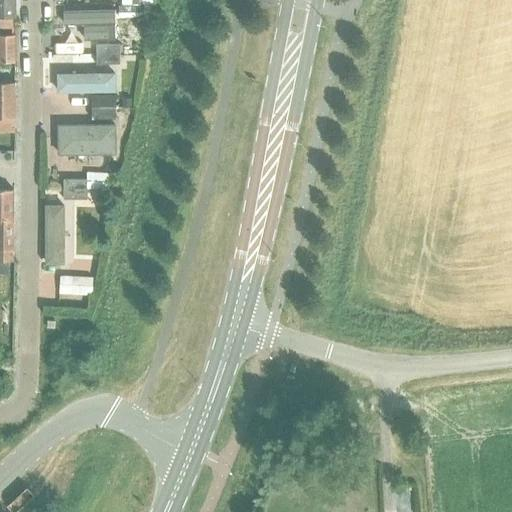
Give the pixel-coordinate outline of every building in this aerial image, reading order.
[(0,0),(0,16),(13,17),(16,16),(15,0),(0,0)] [(123,5),(119,5),(119,18),(144,18),(144,5),(123,5)] [(66,18),(66,31),(118,31),(118,17),(66,18)] [(0,35),(0,61),(16,62),(15,35),(0,35)] [(121,63),(121,44),(98,44),(98,64),(121,63)] [(116,72),(58,72),(57,92),(116,92),(116,72)] [(0,116),(15,118),(16,118),(16,82),(0,81),(0,116)] [(117,94),(92,95),(92,119),(117,119),(117,94)] [(0,116),(0,131),(15,132),(15,118),(0,116)] [(118,125),(58,125),(59,153),(118,153),(118,125)] [(88,173),(88,180),(65,179),(65,199),(88,199),(88,189),(117,190),(117,174),(88,173)] [(0,219),(14,219),(14,189),(0,188),(0,219)] [(55,211),(55,253),(76,252),(75,210),(55,211)] [(0,261),(13,261),(13,250),(14,250),(14,219),(0,219),(0,261)] [(94,277),(61,276),(61,293),(93,295),(94,277)] [(13,302),(3,302),(3,336),(12,336),(13,302)]
